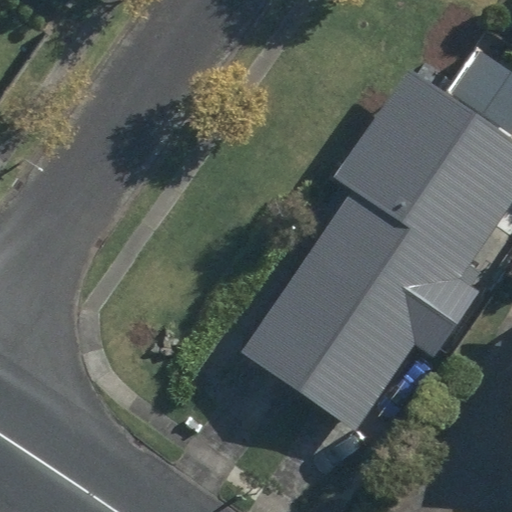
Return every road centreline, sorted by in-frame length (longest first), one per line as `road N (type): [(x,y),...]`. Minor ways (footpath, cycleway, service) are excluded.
road 1 (residential): [(0,302),(211,0)]
road 2 (residential): [(105,511),(0,442)]
